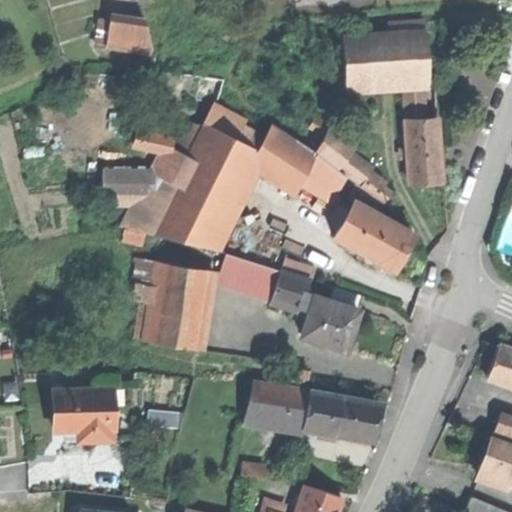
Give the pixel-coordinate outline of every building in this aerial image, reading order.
[(108,19),(105,46),(152,53),(145,23),(108,19)] [(390,24),(390,34),(425,32),(425,22),(390,24)] [(342,37),(344,87),(384,85),(434,82),(433,64),(427,65),(425,32),(390,34),(342,37)] [(408,180),(439,178),(437,117),(405,119),(408,180)] [(272,124),(263,138),(256,151),(249,166),(294,196),(301,181),(315,153),(272,124)] [(189,158),(151,234),(208,248),(216,232),(249,166),(256,151),(235,140),(205,126),(189,158)] [(242,127),(235,140),(256,151),(263,138),(242,127)] [(326,130),(315,153),(337,171),(348,154),(351,148),(326,130)] [(150,172),(122,227),(142,232),(151,234),(189,158),(169,148),(150,172)] [(337,171),(315,153),(301,181),(333,201),(336,194),(343,176),(337,171)] [(370,170),(348,154),(337,171),(343,176),(344,174),(356,184),(359,186),(360,184),(369,171),(370,170)] [(381,181),(369,171),(360,184),(383,202),(390,193),(379,184),(381,181)] [(142,175),(105,172),(102,205),(121,207),(124,185),(141,187),(142,175)] [(348,202),(349,200),(356,184),(344,174),(343,176),(336,194),(348,202)] [(380,203),(359,186),(356,184),(349,200),(354,204),(355,201),(376,213),(380,203)] [(413,233),(376,213),(355,201),(354,204),(349,212),(342,209),(339,214),(346,218),(335,238),(352,247),(350,252),(372,264),(375,259),(394,270),(403,253),(413,233)] [(142,232),(122,227),(123,241),(142,244),(142,232)] [(235,241),(216,232),(208,248),(229,253),(235,241)] [(217,276),(272,293),(279,270),(224,253),(217,276)] [(213,270),(159,261),(152,303),(146,340),(200,349),(213,270)] [(297,310),(298,308),(302,293),(307,278),(279,270),(272,293),(269,302),(297,310)] [(333,287),(329,301),(357,309),(361,295),(333,287)] [(301,336),(345,349),(351,329),(357,309),(329,301),(302,293),(298,308),(309,311),(301,336)] [(134,338),(146,340),(152,303),(140,301),(134,338)] [(493,360),(487,378),(511,386),(511,349),(498,344),(493,360)] [(308,370),(284,367),(283,375),(291,376),(290,382),(306,383),(308,370)] [(253,379),(246,418),(303,428),(310,390),(253,379)] [(53,390),(55,429),(66,429),(77,428),(77,441),(113,439),(111,387),(53,390)] [(377,402),(310,390),(303,428),(370,440),(373,424),(377,402)] [(492,436),(494,436),(511,443),(511,418),(500,414),(492,436)] [(486,458),(479,475),(508,486),(511,479),(511,443),(494,436),(486,458)] [(242,464),(240,475),(262,477),(264,466),(242,464)] [(295,511),(334,511),(340,496),(305,484),(295,511)] [(463,511),(511,511),(471,495),(463,511)]
